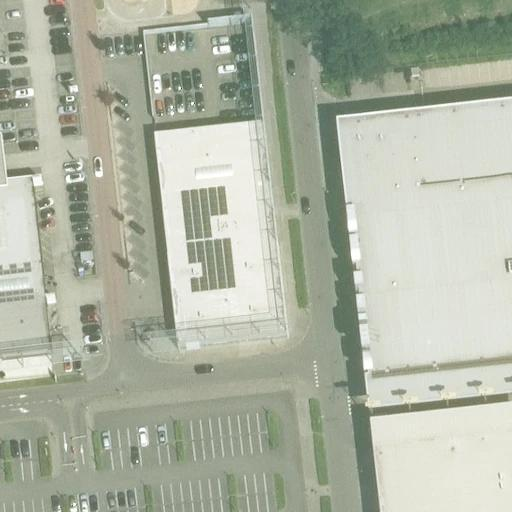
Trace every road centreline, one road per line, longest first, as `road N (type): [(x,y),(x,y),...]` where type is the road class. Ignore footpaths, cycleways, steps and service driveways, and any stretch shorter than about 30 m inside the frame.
road 1 (residential): [(125,383),(83,0)]
road 2 (unclassified): [(331,360),(289,0)]
road 3 (unclassified): [(125,383),(331,360)]
road 4 (unclassified): [(348,511),(331,360)]
road 5 (unclassified): [(0,399),(125,383)]
